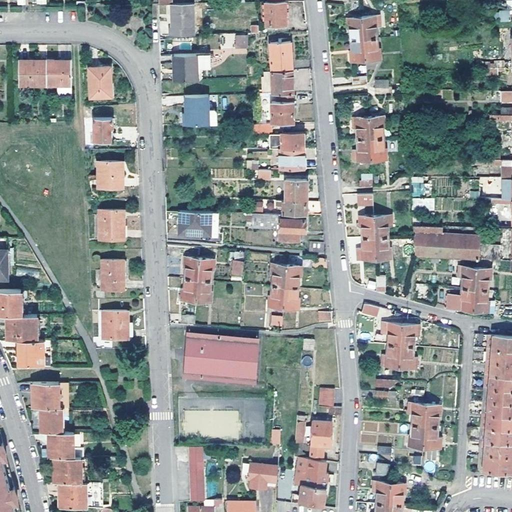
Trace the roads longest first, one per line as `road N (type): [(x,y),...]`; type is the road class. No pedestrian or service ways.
road 1 (residential): [(0,32),(90,34),(121,52),(144,80),(167,511)]
road 2 (residential): [(341,293),(315,0)]
road 3 (residential): [(344,511),(351,398),(341,293)]
road 4 (residential): [(471,325),(460,504)]
road 5 (residential): [(471,325),(341,293)]
road 6 (residential): [(0,383),(37,511)]
